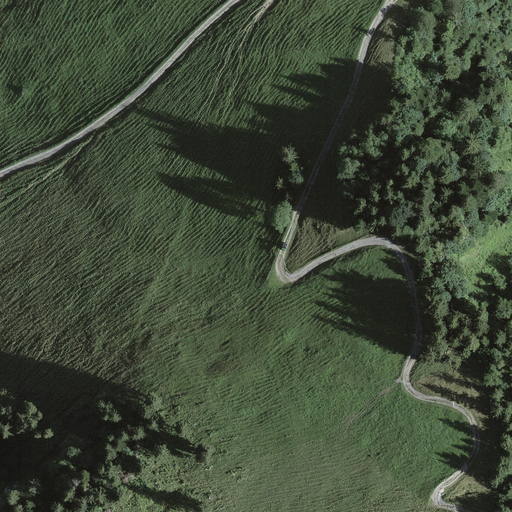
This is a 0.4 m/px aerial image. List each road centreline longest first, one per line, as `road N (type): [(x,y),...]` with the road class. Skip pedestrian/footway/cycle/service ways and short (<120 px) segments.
road 1 (track): [(383,0),(370,20),(364,67),(278,266),(291,277),(350,243),(386,240),(406,253),(423,334),(405,374),(410,392),(467,408),(479,429),(477,453),(438,492)]
road 2 (track): [(0,174),(52,152),(138,94),(228,0)]
